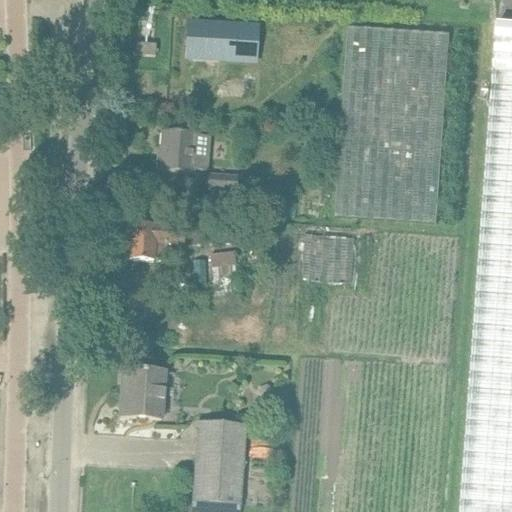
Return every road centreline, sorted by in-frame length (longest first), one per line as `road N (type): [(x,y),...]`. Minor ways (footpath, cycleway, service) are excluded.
road 1 (tertiary): [(55,511),(63,310),(92,0)]
road 2 (unclassified): [(13,511),(13,0)]
